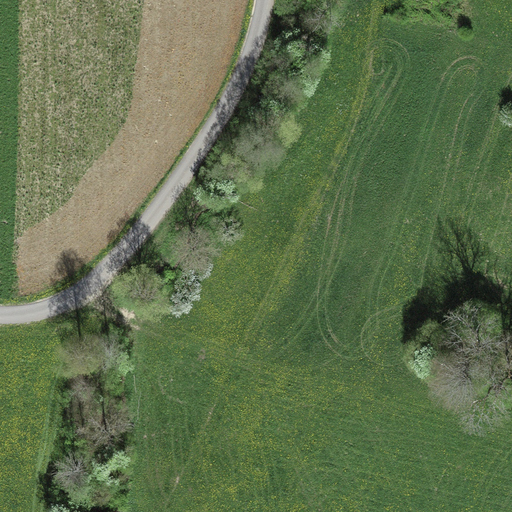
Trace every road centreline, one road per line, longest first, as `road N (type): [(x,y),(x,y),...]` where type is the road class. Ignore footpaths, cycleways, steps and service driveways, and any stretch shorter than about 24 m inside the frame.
road 1 (track): [(379,0),(369,81),(234,368),(199,369),(181,360)]
road 2 (unclassified): [(268,0),(231,102),(105,276),(43,311),(0,315)]
